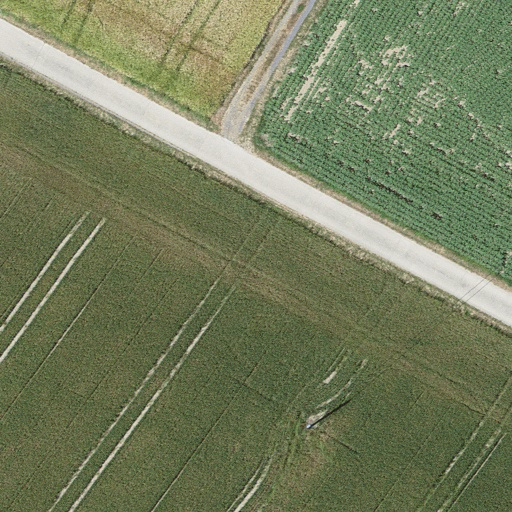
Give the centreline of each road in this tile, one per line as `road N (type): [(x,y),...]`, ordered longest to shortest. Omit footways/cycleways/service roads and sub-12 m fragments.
road 1 (track): [(511,339),(0,56)]
road 2 (track): [(330,0),(220,182)]
